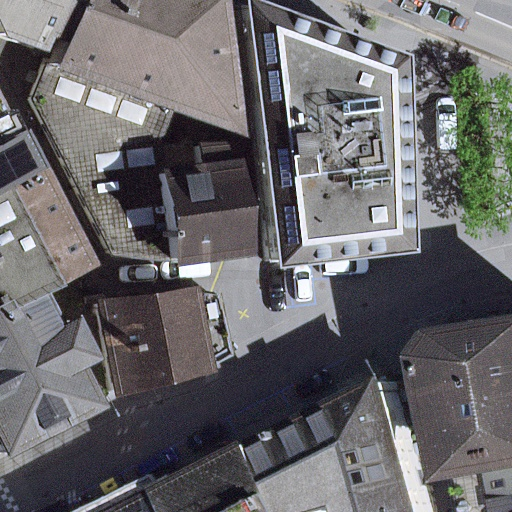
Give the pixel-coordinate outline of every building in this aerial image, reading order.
[(51,40),(52,40),(66,0),(0,0),(0,38),(28,49),(45,55),(51,40)] [(213,128),(220,127),(206,0),(66,0),(52,40),(51,40),(45,55),(27,101),(106,255),(164,261),(153,175),(150,149),(153,149),(152,143),(164,111),(213,128)] [(265,262),(389,247),(387,154),(384,61),(311,34),(235,7),(265,262)] [(0,182),(26,170),(0,119),(0,182)] [(234,246),(222,147),(153,149),(150,149),(153,175),(164,261),(229,253),(234,246)] [(25,291),(75,266),(26,170),(0,182),(0,302),(24,290),(25,291)] [(0,302),(0,450),(85,408),(63,367),(77,360),(57,322),(44,329),(25,291),(24,290),(0,302)] [(108,393),(197,369),(224,356),(212,297),(183,293),(91,306),(108,393)] [(511,327),(455,337),(442,359),(465,478),(502,472),(511,469),(511,327)] [(348,511),(359,509),(359,511),(433,511),(398,385),(394,383),(266,447),(297,511),(348,511)] [(297,511),(266,447),(181,492),(191,511),(297,511)] [(511,511),(511,469),(502,472),(465,478),(472,511),(511,511)] [(191,511),(181,492),(141,511),(191,511)]
